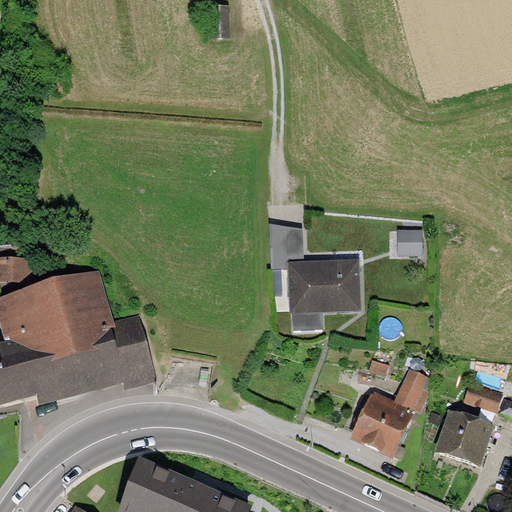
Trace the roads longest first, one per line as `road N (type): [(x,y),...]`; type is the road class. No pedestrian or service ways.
road 1 (primary): [(13,511),(80,445),(112,428),(154,423),(265,456),(385,511)]
road 2 (track): [(263,0),(278,94),(280,198)]
